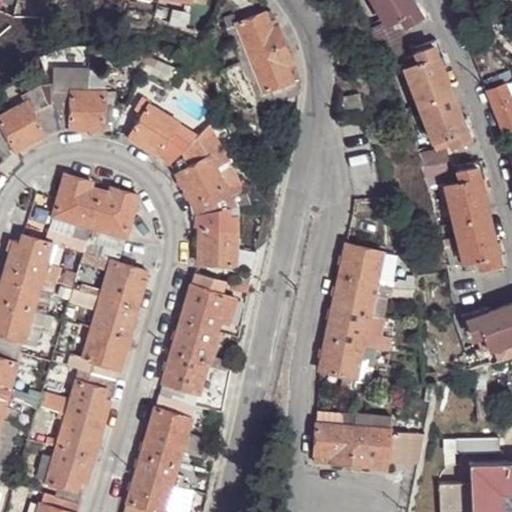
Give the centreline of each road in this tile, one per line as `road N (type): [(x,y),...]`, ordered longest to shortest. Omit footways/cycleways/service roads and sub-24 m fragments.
road 1 (residential): [(101,511),(174,226),(137,169),(111,155),(56,156),(31,169),(12,186),(0,214)]
road 2 (residential): [(228,511),(319,118),(311,36),(288,0)]
road 3 (residential): [(429,0),(482,129),(511,239)]
